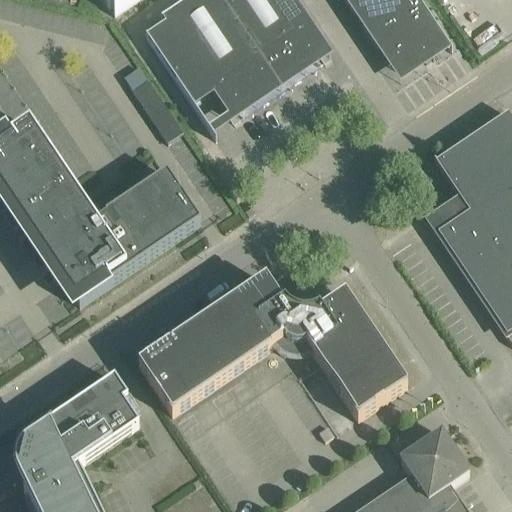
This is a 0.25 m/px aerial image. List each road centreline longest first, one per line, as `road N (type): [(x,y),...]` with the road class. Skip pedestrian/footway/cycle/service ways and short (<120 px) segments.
road 1 (unclassified): [(0,415),(327,197)]
road 2 (unclassified): [(511,475),(327,197)]
road 3 (unclassified): [(327,197),(511,75)]
